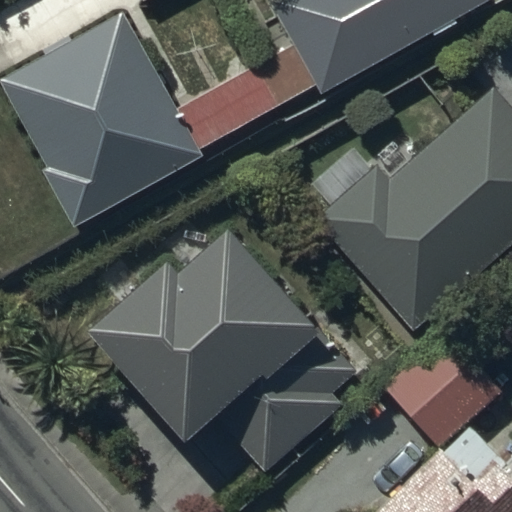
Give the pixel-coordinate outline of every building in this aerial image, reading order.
[(257,73),(281,114),(317,94),(321,101),(493,6),(489,0),(279,0),(269,6),(295,53),(257,73)] [(179,116),(127,22),(8,87),(56,174),(49,178),(80,234),(206,165),(202,157),(281,114),(257,73),(179,116)] [(393,194),(380,179),(328,225),(418,328),(511,245),(511,116),(499,101),(393,194)] [(350,377),(234,249),(183,295),(171,282),(100,346),(196,451),(227,424),(268,469),(333,410),(325,400),(350,377)] [(448,336),(388,390),(444,452),(504,398),(448,336)] [(446,458),(389,511),(511,511),(511,468),(511,469),(477,433),(449,461),(446,458)]
